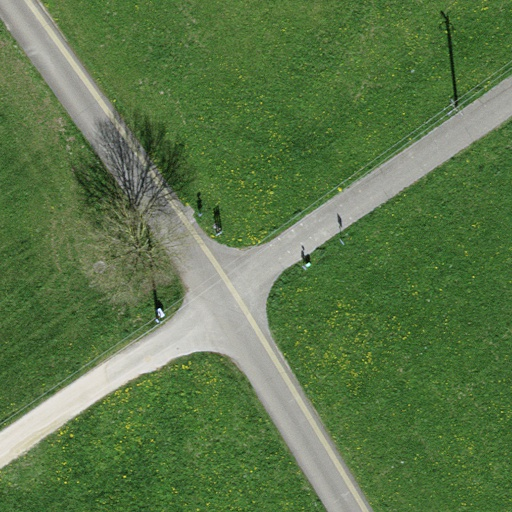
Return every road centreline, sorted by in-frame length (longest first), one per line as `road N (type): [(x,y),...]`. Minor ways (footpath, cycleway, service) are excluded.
road 1 (tertiary): [(5,0),(224,308)]
road 2 (unclassified): [(511,108),(224,308)]
road 3 (track): [(0,459),(224,308)]
road 4 (tertiary): [(224,308),(344,511)]
